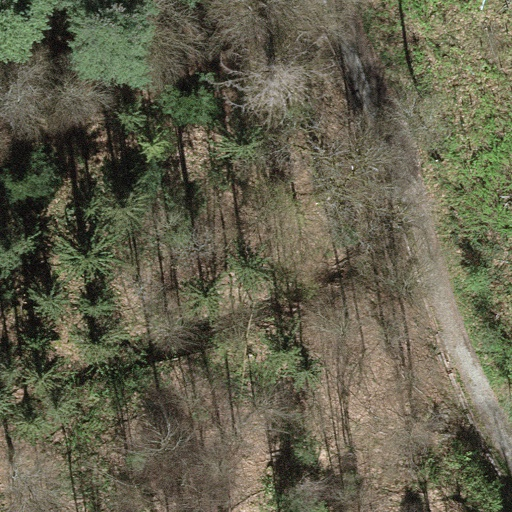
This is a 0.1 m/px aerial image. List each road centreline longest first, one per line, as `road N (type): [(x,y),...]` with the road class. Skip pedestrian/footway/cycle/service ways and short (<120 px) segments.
road 1 (track): [(341,0),(511,460)]
road 2 (track): [(0,428),(85,372),(228,318),(319,271),(419,205)]
